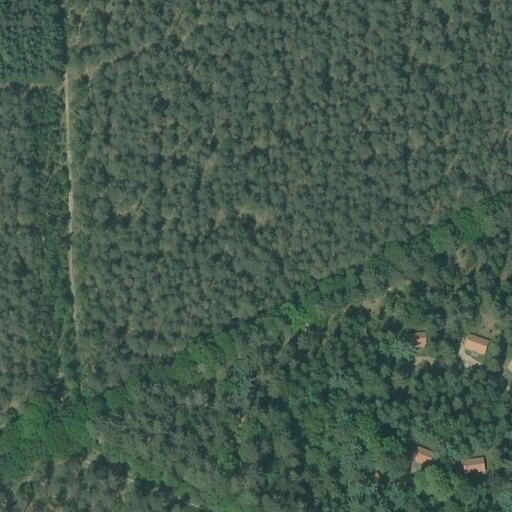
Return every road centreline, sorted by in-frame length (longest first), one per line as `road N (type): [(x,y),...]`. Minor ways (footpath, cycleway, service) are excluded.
road 1 (residential): [(339,419),(396,371),(427,366),(484,375),(511,398)]
road 2 (residential): [(511,479),(498,488),(455,490),(419,481),(339,419)]
